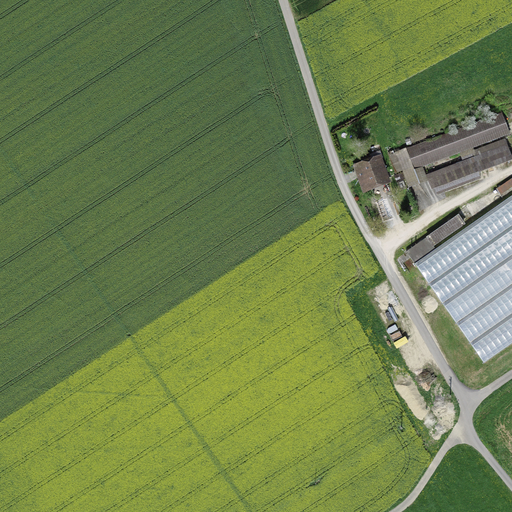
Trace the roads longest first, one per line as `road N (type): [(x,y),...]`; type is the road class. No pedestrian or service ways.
road 1 (unclassified): [(281,0),(343,185),(465,414)]
road 2 (track): [(511,171),(433,213),(379,254)]
road 3 (track): [(465,414),(395,511)]
